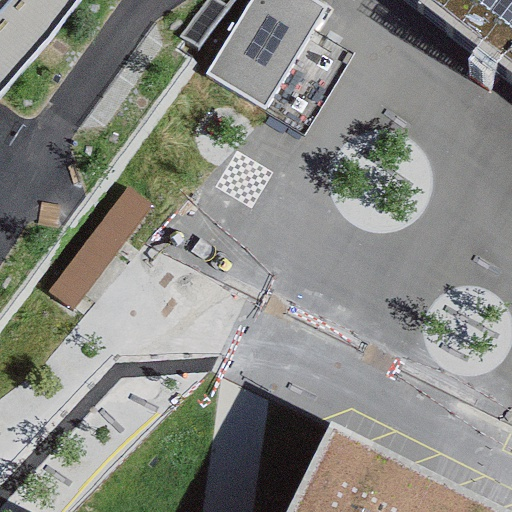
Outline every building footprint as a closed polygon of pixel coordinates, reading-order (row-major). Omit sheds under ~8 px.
[(0,0),(0,107),(88,0),(0,0)] [(301,0),(259,0),(210,84),(265,116),(316,30),(326,14),(301,0)] [(511,0),(419,0),(511,72),(511,0)] [(77,308),(152,206),(127,188),(52,290),(77,308)] [(479,511),(332,439),(297,511),(479,511)]
